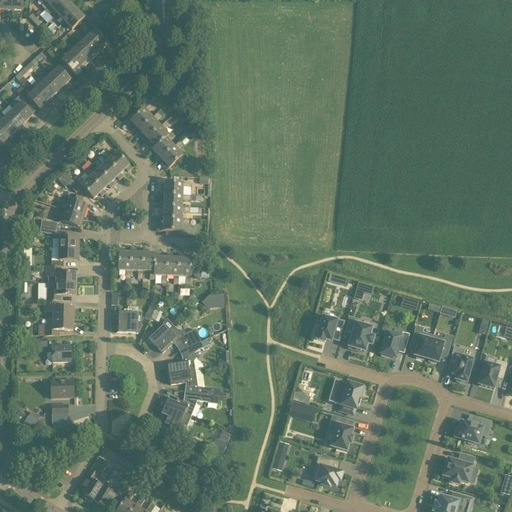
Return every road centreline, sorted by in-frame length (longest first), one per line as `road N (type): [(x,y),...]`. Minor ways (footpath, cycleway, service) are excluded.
road 1 (residential): [(96,120),(148,173),(105,214),(98,438),(55,511)]
road 2 (tertiary): [(9,475),(2,448),(13,205)]
road 3 (tertiary): [(96,120),(147,71),(163,14)]
road 4 (residential): [(388,382),(353,507)]
